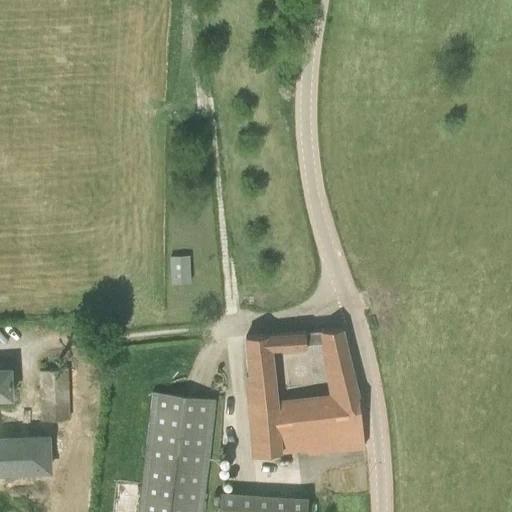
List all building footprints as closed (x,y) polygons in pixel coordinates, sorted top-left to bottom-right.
[(171,257),(172,281),(189,280),(188,256),(171,257)] [(302,332),(246,336),(247,356),(253,455),(307,449),(308,454),(364,446),(357,393),(342,328),(323,330),(323,328),(321,328),(334,396),(276,403),(271,348),(306,346),(304,330),(302,330),(302,332)] [(0,397),(10,397),(9,369),(0,369),(0,471),(49,470),(47,437),(0,438),(0,397)] [(43,420),(69,419),(66,369),(40,370),(43,420)] [(138,511),(201,511),(215,398),(152,391),(138,511)] [(219,493),(217,511),(306,511),(307,498),(219,493)]
